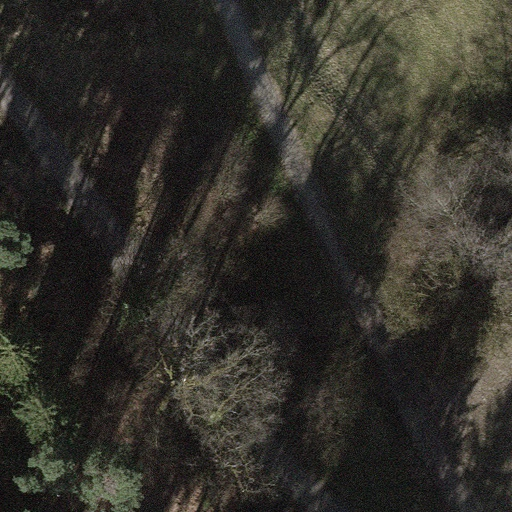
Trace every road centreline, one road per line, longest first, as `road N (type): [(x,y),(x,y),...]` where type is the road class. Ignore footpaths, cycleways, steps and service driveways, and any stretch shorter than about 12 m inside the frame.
road 1 (track): [(462,511),(320,227),(226,0)]
road 2 (track): [(334,511),(172,346),(0,88)]
